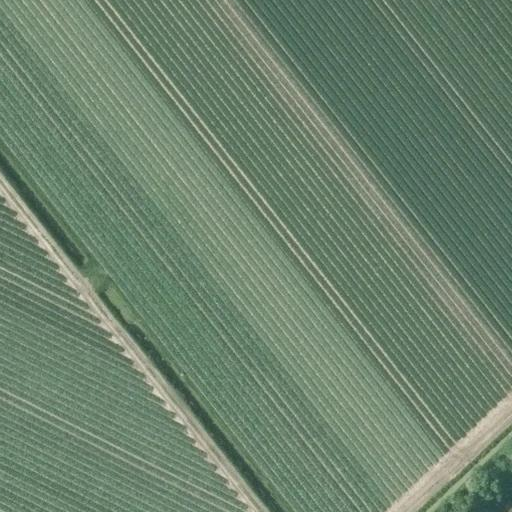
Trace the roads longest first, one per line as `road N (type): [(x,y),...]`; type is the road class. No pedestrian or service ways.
road 1 (track): [(258,511),(0,186)]
road 2 (track): [(396,511),(511,402)]
